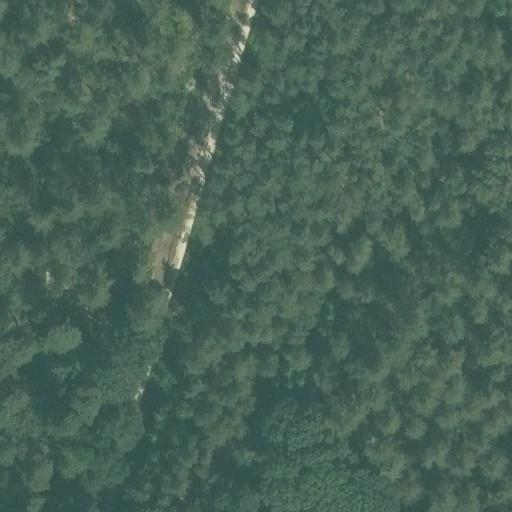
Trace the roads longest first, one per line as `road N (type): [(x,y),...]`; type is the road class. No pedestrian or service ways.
road 1 (track): [(95,511),(246,0)]
road 2 (track): [(149,349),(0,253)]
